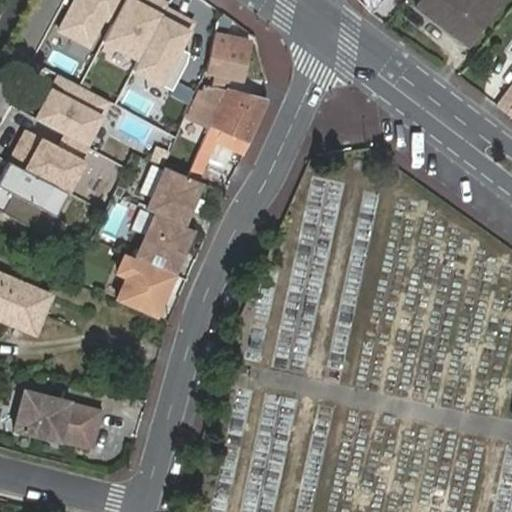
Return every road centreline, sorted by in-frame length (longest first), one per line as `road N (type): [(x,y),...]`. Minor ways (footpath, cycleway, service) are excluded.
road 1 (residential): [(319,23),(296,120),(233,234),(196,325),(144,504)]
road 2 (residential): [(144,504),(0,469)]
road 3 (tertiary): [(437,111),(319,23)]
